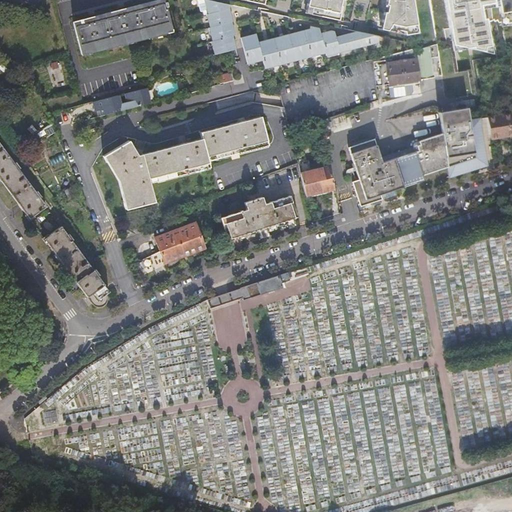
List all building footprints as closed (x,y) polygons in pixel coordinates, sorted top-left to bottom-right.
[(163,0),(157,0),(74,22),(82,55),(172,31),(166,7),(167,6),(166,2),(165,2),(163,0)] [(230,5),(207,0),(204,0),(208,14),(207,14),(210,27),(209,28),(213,41),(212,41),(215,55),(236,49),(233,36),(235,35),(232,22),(233,22),(229,8),(230,5)] [(243,0),(264,4),(264,0),(308,0),(307,6),(312,7),(311,14),(339,20),(342,6),(341,6),(341,0),(387,0),(386,5),(388,5),(387,12),(385,12),(383,22),(387,23),(386,30),(396,32),(397,30),(405,31),(406,35),(419,33),(413,0),(243,0)] [(511,0),(499,0),(502,13),(511,10),(511,0)] [(256,34),(241,38),(248,64),(263,60),(265,69),(326,53),(327,56),(378,42),(380,36),(357,32),(336,37),(335,32),(331,31),(320,31),(320,28),(311,26),(310,29),(259,42),(256,34)] [(432,59),(439,58),(437,44),(415,50),(415,48),(372,59),(374,74),(376,88),(377,100),(386,98),(385,85),(420,80),(434,78),(432,59)] [(227,74),(217,77),(219,84),(229,81),(227,74)] [(103,110),(104,115),(129,108),(147,104),(144,89),(94,102),(97,111),(100,111),(103,110)] [(469,120),(468,108),(438,113),(443,134),(448,168),(450,177),(487,165),(479,119),(469,120)] [(489,125),(492,139),(511,135),(511,123),(511,113),(488,117),(489,125)] [(267,140),(262,125),(260,116),(207,130),(200,132),(201,139),(138,155),(134,149),(128,141),(103,156),(105,159),(108,163),(110,161),(121,181),(125,192),(127,201),(125,202),(127,210),(132,208),(156,203),(155,200),(151,184),(211,168),(208,162),(208,161),(216,159),(268,145),(267,140)] [(360,207),(383,200),(381,196),(391,192),(425,181),(423,176),(448,168),(443,134),(415,143),(414,144),(414,145),(413,146),(413,147),(415,152),(382,163),(375,140),(349,148),(359,180),(352,183),(360,207)] [(36,152),(43,144),(36,138),(29,146),(36,152)] [(23,191),(31,186),(20,170),(21,169),(17,163),(15,164),(4,149),(0,152),(0,179),(8,190),(16,186),(18,189),(21,187),(23,191)] [(306,197),(335,189),(329,164),(300,172),(302,179),(306,197)] [(8,190),(30,220),(47,207),(40,199),(42,198),(38,192),(36,193),(31,186),(23,191),(21,187),(18,189),(16,186),(8,190)] [(222,218),(229,239),(261,229),(297,217),(290,196),(265,204),(262,197),(252,200),(245,203),(247,210),(243,211),(242,209),(239,210),(239,212),(222,218)] [(136,263),(142,277),(165,266),(164,264),(204,248),(195,223),(155,238),(160,251),(136,263)] [(45,240),(66,269),(83,257),(72,242),(74,241),(70,235),(68,236),(62,228),(45,240)] [(83,257),(66,269),(92,304),(93,306),(94,307),(95,308),(97,308),(98,309),(100,309),(101,309),(103,308),(104,307),(106,307),(107,305),(108,304),(108,303),(109,301),(109,300),(108,298),(108,297),(107,295),(110,293),(98,277),(99,275),(96,270),(94,271),(83,257)] [(252,285),(247,286),(251,298),(283,287),(282,282),(291,279),(288,273),(252,285)] [(247,286),(208,299),(211,308),(243,297),(244,300),(251,298),(247,286)] [(26,419),(28,429),(38,427),(34,411),(26,419)] [(33,455),(44,458),(41,443),(31,444),(33,455)]
